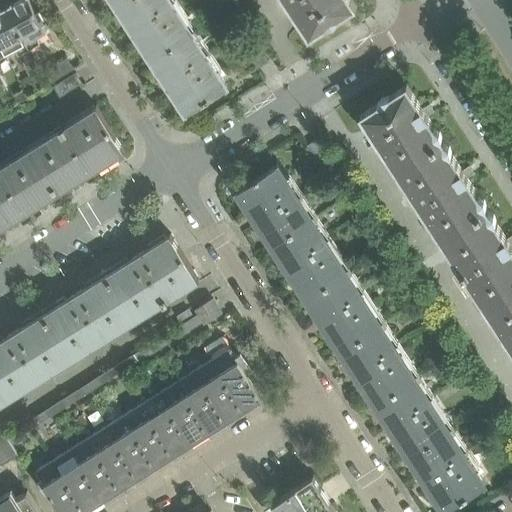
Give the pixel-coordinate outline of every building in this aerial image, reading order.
[(45,22),(39,11),(40,11),(39,10),(36,12),(29,0),(20,0),(6,7),(29,49),(39,44),(37,36),(46,31),(43,24),(46,22),(45,22)] [(191,29),(173,2),(177,0),(172,0),(171,0),(127,0),(119,6),(152,58),(197,29),(195,26),(191,29)] [(357,6),(352,0),(291,0),(304,19),(300,22),(310,37),(327,25),(334,23),(339,18),(357,6)] [(29,49),(6,7),(0,10),(0,44),(5,54),(14,49),(19,55),(29,49)] [(247,19),(241,10),(235,13),(241,23),(247,19)] [(227,85),(206,53),(194,35),(199,32),(197,29),(152,58),(187,112),(227,85)] [(268,61),(254,39),(251,41),(248,37),(244,40),(246,44),(244,46),(258,68),(268,61)] [(53,81),(74,69),(67,58),(46,70),(53,81)] [(61,98),(83,84),(76,73),(54,86),(61,98)] [(28,75),(20,80),(25,89),(26,91),(35,87),(28,75)] [(440,130),(434,126),(407,83),(389,95),(382,97),(378,102),(360,114),(383,149),(387,147),(400,167),(443,139),(442,137),(440,130)] [(25,89),(14,96),(18,104),(26,99),(29,97),(26,91),(25,89)] [(125,151),(99,109),(98,110),(95,104),(65,123),(65,124),(61,127),(60,125),(30,144),(59,191),(124,151),(125,151)] [(331,161),(317,139),(307,146),(321,167),(324,166),(327,170),(331,167),(329,163),(331,161)] [(479,194),(471,183),(452,152),(449,145),(444,141),(443,139),(400,167),(444,235),(487,207),(486,206),(484,199),(479,194)] [(0,228),(59,191),(30,144),(0,162),(0,228)] [(313,218),(278,164),(237,190),(273,244),(313,218)] [(511,245),(496,221),(494,214),(488,209),(487,207),(444,235),(465,267),(461,270),(464,274),(468,272),(489,304),(511,288),(511,245)] [(347,270),(326,238),(313,218),(273,244),(307,297),(347,270)] [(199,279),(171,234),(166,237),(164,234),(147,245),(149,248),(128,261),(126,258),(106,271),(137,321),(166,303),(165,301),(170,298),(170,300),(199,282),(198,280),(199,279)] [(382,324),(360,291),(347,270),(307,297),(341,350),(382,324)] [(137,321),(106,271),(85,284),(87,287),(66,300),(64,297),(44,309),(75,359),(137,321)] [(408,302),(423,292),(418,285),(403,295),(408,302)] [(511,288),(489,304),(511,339),(511,288)] [(221,312),(213,298),(196,309),(199,313),(204,321),(204,322),(221,312)] [(181,322),(193,315),(189,308),(177,316),(181,322)] [(75,359),(44,309),(22,323),(24,326),(3,339),(1,336),(0,336),(0,380),(12,399),(75,359)] [(204,321),(199,313),(191,318),(196,326),(204,321)] [(196,326),(191,318),(185,322),(190,329),(196,326)] [(190,329),(185,322),(180,325),(185,333),(190,329)] [(416,376),(395,344),(382,324),(341,350),(375,402),(416,376)] [(185,333),(180,325),(175,328),(180,336),(185,333)] [(180,336),(175,328),(170,331),(175,339),(180,336)] [(175,339),(170,331),(165,334),(170,342),(175,339)] [(170,342),(165,334),(160,338),(165,345),(170,342)] [(165,345),(160,338),(155,341),(160,349),(165,345)] [(160,349),(155,341),(150,344),(155,352),(160,349)] [(155,352),(150,344),(145,347),(149,355),(155,352)] [(263,397),(236,355),(230,346),(212,358),(244,409),(263,397)] [(149,355),(145,347),(139,351),(144,358),(149,355)] [(144,358),(139,351),(134,354),(139,360),(139,361),(144,358)] [(139,360),(134,354),(124,360),(129,367),(139,360)] [(244,409),(212,358),(176,381),(209,431),(244,409)] [(129,367),(124,360),(116,366),(120,372),(129,367)] [(120,372),(116,366),(107,371),(111,378),(120,372)] [(111,378),(107,371),(98,377),(102,383),(111,378)] [(450,429),(429,396),(416,376),(375,402),(410,456),(450,429)] [(102,383),(98,377),(89,383),(93,389),(102,383)] [(0,405),(12,399),(0,380),(0,405)] [(209,431),(176,381),(159,392),(191,442),(209,431)] [(93,389),(89,383),(80,388),(84,395),(93,389)] [(84,395),(80,388),(71,394),(75,400),(84,395)] [(191,442),(159,392),(142,403),(173,454),(191,442)] [(75,400),(71,394),(62,399),(67,406),(75,400)] [(67,406),(62,399),(53,405),(58,412),(67,406)] [(173,454),(142,403),(124,414),(156,465),(173,454)] [(58,412),(53,405),(45,411),(49,417),(58,412)] [(49,417),(45,411),(36,416),(40,423),(49,417)] [(156,465),(124,414),(106,425),(138,476),(156,465)] [(138,476),(106,425),(89,436),(121,487),(138,476)] [(26,436),(21,429),(11,436),(16,443),(26,436)] [(485,483),(463,449),(450,429),(410,456),(445,509),(485,483)] [(0,466),(19,455),(5,433),(0,435),(0,466)] [(511,438),(510,436),(507,438),(505,433),(500,437),(503,441),(500,442),(511,461),(511,438)] [(121,487),(89,436),(71,447),(103,498),(121,487)] [(103,498),(71,447),(54,458),(86,509),(103,498)] [(81,511),(86,509),(54,458),(36,470),(62,511),(81,511)] [(337,511),(324,491),(313,475),(273,501),(280,511),(337,511)] [(0,511),(41,511),(27,490),(26,491),(27,491),(18,497),(12,488),(0,495),(0,511)]
